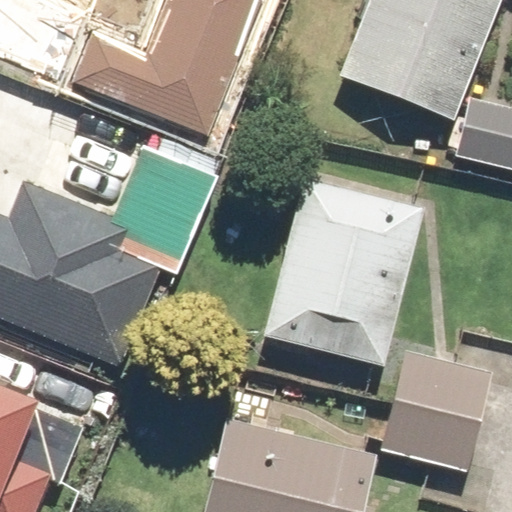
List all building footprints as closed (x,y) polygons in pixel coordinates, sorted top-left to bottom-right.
[(92,29),(73,77),(211,129),(259,0),(172,0),(153,52),(92,29)] [(507,0),(371,0),(343,70),(459,117),(507,0)] [(511,98),(475,90),(461,150),(511,162),(511,98)] [(144,140),(112,214),(29,179),(14,215),(0,208),(0,316),(119,367),(165,259),(180,265),(220,172),(144,140)] [(431,195),(306,164),(266,324),(391,355),(431,195)] [(505,360),(407,337),(383,440),(481,463),(505,360)] [(0,511),(41,511),(64,456),(31,443),(46,407),(0,389),(0,511)] [(222,407),(197,511),(357,511),(374,444),(222,407)]
